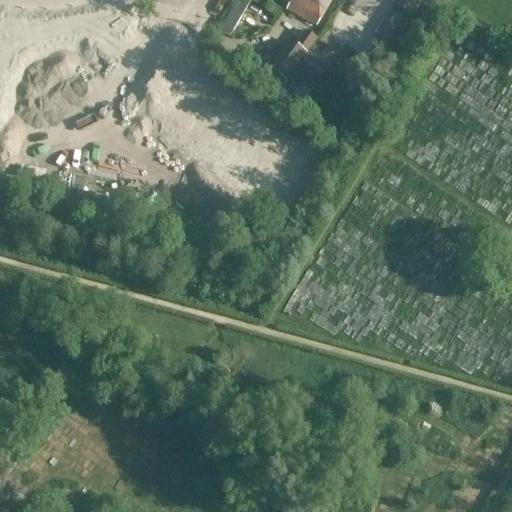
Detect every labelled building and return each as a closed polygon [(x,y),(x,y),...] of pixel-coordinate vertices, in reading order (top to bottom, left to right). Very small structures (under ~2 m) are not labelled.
[(239,0),(223,30),(232,35),(250,0),(239,0)] [(292,0),(286,11),(316,28),(322,18),(332,0),(292,0)] [(348,0),(354,9),(377,8),(380,0),(348,0)] [(397,0),(393,8),(413,19),(422,0),(397,0)] [(391,12),(376,36),(387,43),(401,19),(391,12)] [(288,43),(263,78),(281,91),(317,40),(306,32),(295,47),(288,43)] [(311,52),(293,76),(312,90),(330,66),(311,52)]
